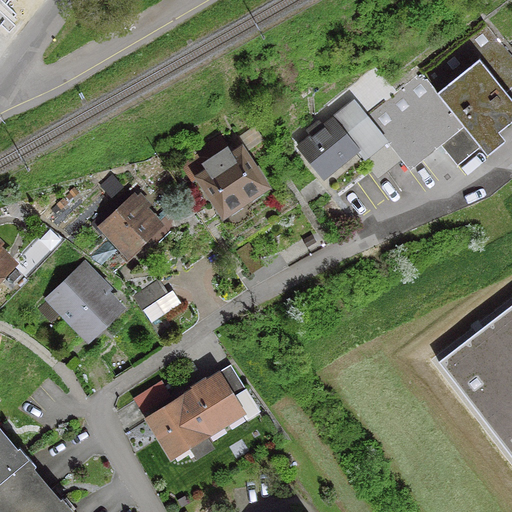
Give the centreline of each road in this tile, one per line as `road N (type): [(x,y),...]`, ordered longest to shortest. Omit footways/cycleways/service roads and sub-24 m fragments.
road 1 (residential): [(105,410),(115,389),(248,301),(470,192),(511,163)]
road 2 (residential): [(0,79),(59,66),(173,0)]
